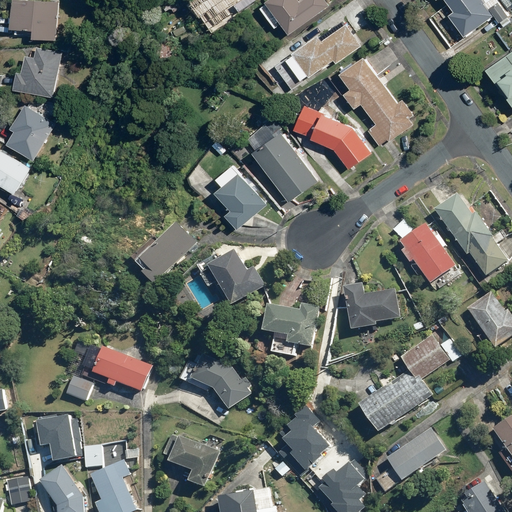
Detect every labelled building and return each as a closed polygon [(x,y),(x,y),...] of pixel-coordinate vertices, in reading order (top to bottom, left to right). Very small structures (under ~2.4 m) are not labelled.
[(60,39),(60,0),(15,0),(14,27),(36,27),(36,38),(60,39)] [(292,32),(334,5),(329,0),(303,0),(302,0),(271,0),(263,6),(278,29),(287,23),(292,32)] [(496,16),(484,0),(449,0),(457,11),(452,15),(467,37),(496,16)] [(511,11),(502,0),(492,9),(503,22),(511,14),(511,11)] [(366,46),(345,18),(291,58),(307,79),(334,58),(340,65),(366,46)] [(56,94),(62,50),(38,47),(37,55),(29,54),(27,69),(19,68),(16,90),(56,94)] [(511,51),(490,68),(511,97),(511,51)] [(401,101),(367,55),(344,72),(355,86),(347,92),(360,108),(365,104),(380,123),(370,130),(383,147),(421,118),(406,97),(401,101)] [(359,126),(307,103),(296,129),(337,147),(351,168),(376,151),(359,126)] [(39,159),(60,121),(27,104),(14,128),(19,131),(12,144),(39,159)] [(322,181),(286,130),(256,151),(292,201),(322,181)] [(0,145),(0,180),(20,191),(35,165),(0,145)] [(271,203),(237,163),(220,177),(226,184),(219,190),(233,206),(227,211),(241,228),(271,203)] [(461,194),(438,211),(472,257),(474,255),(491,277),(511,261),(511,255),(479,210),(475,212),(461,194)] [(440,235),(430,223),(417,232),(408,219),(396,228),(405,239),(403,241),(409,248),(406,251),(414,263),(417,261),(434,284),(460,265),(447,247),(450,244),(442,234),(440,235)] [(160,286),(201,242),(180,222),(156,248),(151,242),(136,258),(149,271),(147,273),(160,286)] [(251,269),(238,249),(222,260),(219,255),(201,267),(217,290),(224,285),(238,306),(270,285),(257,265),(251,269)] [(368,283),(349,287),(357,331),(382,326),(382,323),(404,319),(399,289),(370,294),(368,283)] [(494,291),(471,308),(500,347),(511,338),(511,310),(511,308),(508,310),(494,291)] [(316,347),(323,307),(306,304),(305,309),(272,304),(267,331),(278,333),(275,351),(297,355),(299,344),(316,347)] [(442,345),(435,334),(405,356),(413,367),(393,382),(385,371),(377,377),(387,391),(364,407),(383,433),(437,394),(426,380),(452,361),(454,365),(465,357),(451,338),(442,345)] [(157,363),(108,345),(106,350),(95,346),(87,367),(99,371),(98,374),(113,380),(111,384),(121,387),(122,383),(147,392),(157,363)] [(250,387),(254,384),(249,376),(244,379),(236,365),(207,353),(202,364),(193,360),(185,378),(213,392),(216,388),(234,410),(256,394),(250,387)] [(97,382),(76,374),(68,393),(90,401),(97,382)] [(511,420),(499,429),(511,446),(502,453),(511,467),(511,420)] [(452,451),(434,427),(391,458),(409,482),(452,451)] [(224,453),(173,434),(165,454),(174,457),(172,462),(199,472),(195,482),(211,487),(224,453)] [(367,480),(343,435),(306,455),(317,476),(326,471),(338,495),(367,480)] [(48,462),(43,440),(21,444),(25,466),(48,462)] [(104,444),(86,446),(89,468),(107,466),(104,444)] [(126,460),(93,474),(106,501),(100,503),(103,511),(138,511),(142,511),(126,479),(134,475),(126,460)] [(89,511),(88,495),(65,465),(43,480),(61,506),(61,511),(89,511)] [(35,501),(30,475),(7,481),(9,493),(12,492),(14,505),(35,501)] [(504,511),(484,481),(462,498),(470,510),(467,511),(504,511)] [(276,511),(272,488),(223,498),(225,511),(276,511)]
